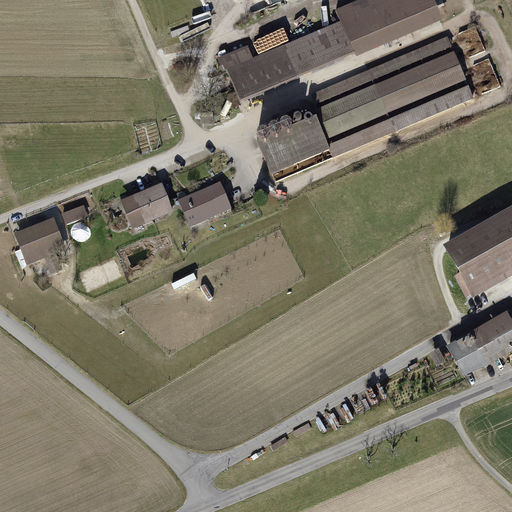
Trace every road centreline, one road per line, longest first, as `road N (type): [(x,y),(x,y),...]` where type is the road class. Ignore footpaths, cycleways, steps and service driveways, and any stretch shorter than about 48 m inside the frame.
road 1 (unclassified): [(0,219),(195,143),(134,0)]
road 2 (tertiary): [(196,475),(511,301)]
road 3 (tertiary): [(511,380),(210,506)]
road 4 (residential): [(0,316),(196,475)]
